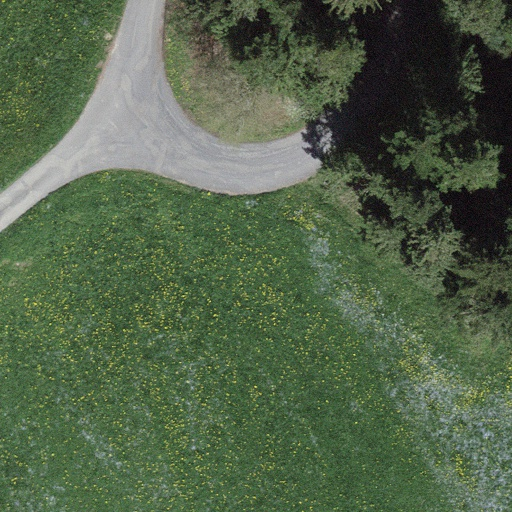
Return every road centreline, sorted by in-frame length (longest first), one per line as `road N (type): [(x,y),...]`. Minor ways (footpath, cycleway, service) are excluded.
road 1 (unclassified): [(411,0),(335,131),(298,157),(249,165),(199,154),(163,132),(145,102),(140,62),(147,0)]
road 2 (track): [(145,102),(0,212)]
